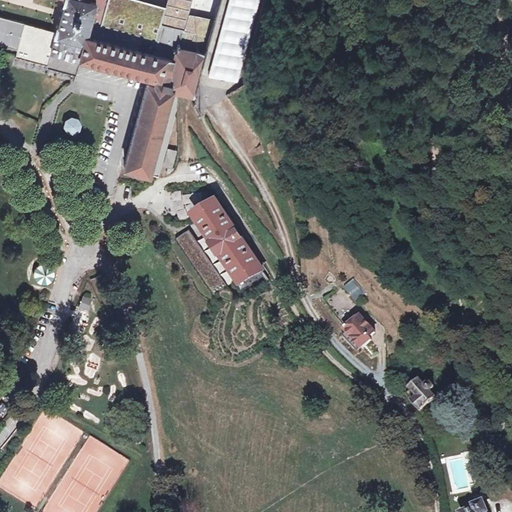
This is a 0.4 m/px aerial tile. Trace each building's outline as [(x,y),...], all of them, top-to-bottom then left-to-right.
[(202,66),(205,55),(183,48),(187,32),(184,30),(192,0),(168,0),(167,5),(148,1),(145,0),(63,0),(54,30),(47,63),(77,71),(80,60),(153,80),(152,84),(147,82),(124,167),(158,175),(178,112),(179,95),(196,98),(202,66)] [(259,0),(228,0),(208,74),(211,75),(238,82),(259,0)] [(23,26),(24,23),(0,16),(0,43),(17,48),(18,46),(20,38),(22,29),(23,26)] [(344,22),(327,23),(328,32),(345,32),(344,22)] [(46,67),(47,63),(54,30),(24,23),(23,26),(22,29),(20,38),(18,46),(17,48),(14,59),(46,67)] [(81,126),(77,120),(71,119),(65,122),(63,129),(67,135),(74,137),(79,133),(81,126)] [(177,151),(171,149),(166,164),(173,166),(177,151)] [(219,202),(195,217),(243,287),(264,271),(219,202)] [(190,228),(175,237),(210,292),(225,301),(232,297),(190,228)] [(204,250),(211,245),(206,237),(199,241),(204,250)] [(212,247),(205,251),(213,263),(219,258),(212,247)] [(220,273),(226,269),(221,260),(214,264),(220,273)] [(38,265),(32,281),(50,287),(55,271),(38,265)] [(227,285),(234,280),(227,270),(220,274),(227,285)] [(356,306),(360,303),(368,296),(356,281),(347,289),(344,291),(356,306)] [(332,311),(346,304),(340,292),(325,299),(332,311)] [(79,308),(87,310),(91,299),(82,296),(79,308)] [(362,318),(346,331),(364,349),(373,340),(370,337),(377,333),(362,318)] [(99,396),(102,379),(94,378),(91,394),(99,396)] [(422,379),(410,389),(417,397),(413,401),(424,414),(440,396),(434,390),(436,389),(437,386),(434,383),(430,383),(428,385),(422,379)] [(467,511),(486,511),(487,511),(490,511),(485,500),(476,504),(477,505),(470,508),(471,511),(467,511)]
